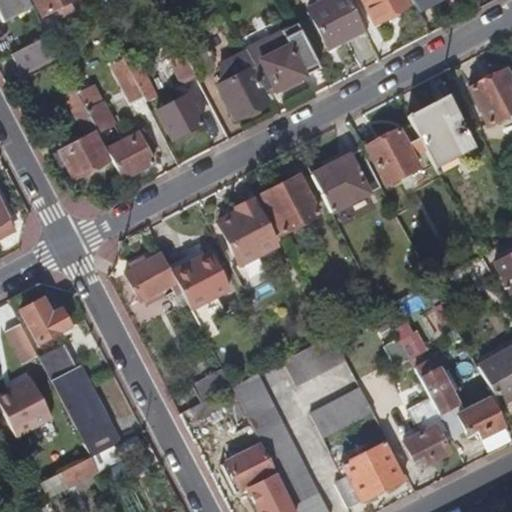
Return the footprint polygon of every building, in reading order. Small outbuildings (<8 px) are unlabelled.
[(31,7),(26,0),(0,0),(0,20),(2,24),(31,7)] [(75,0),(33,0),(42,17),(57,9),(62,17),(73,10),(70,4),(75,0)] [(114,0),(91,0),(97,9),(114,0)] [(365,33),(348,0),(329,0),(307,12),(328,53),(365,33)] [(411,5),(407,0),(360,0),(374,24),(411,5)] [(419,13),(432,6),(429,0),(426,0),(416,6),(419,13)] [(291,43),(289,40),(302,32),(297,22),(246,49),(247,49),(260,75),(268,71),(261,59),(291,43)] [(278,90),(321,67),(302,32),(289,40),(291,43),(261,59),(268,71),(260,75),(268,90),(275,85),(278,90)] [(56,56),(46,36),(9,55),(20,75),(56,56)] [(215,63),(200,36),(182,46),(197,73),(215,63)] [(197,77),(180,46),(167,53),(183,85),(197,77)] [(260,75),(247,49),(246,49),(220,62),(229,78),(249,68),(255,78),(260,75)] [(155,97),(138,65),(136,66),(133,61),(126,65),(146,103),(155,97)] [(262,93),(268,90),(260,75),(255,78),(249,68),(229,78),(217,84),(236,119),(268,101),(262,93)] [(511,113),(511,86),(504,71),(471,89),(490,125),(511,113)] [(86,112),(74,89),(63,96),(83,134),(94,128),(86,112)] [(203,123),(188,95),(156,111),(172,139),(203,123)] [(472,147),(447,99),(409,119),(419,140),(424,149),(434,167),(472,147)] [(115,125),(102,103),(86,112),(94,128),(98,134),(115,125)] [(421,167),(414,154),(424,149),(419,140),(410,145),(402,130),(369,148),(387,184),(421,167)] [(154,163),(137,132),(105,148),(122,181),(154,163)] [(72,179),(107,161),(92,135),(52,156),(58,166),(63,163),(72,179)] [(382,188),(363,149),(310,176),(330,215),(382,188)] [(318,216),(302,184),(264,204),(281,235),(318,216)] [(276,245),(252,200),(236,208),(238,212),(217,223),(240,265),(276,245)] [(0,238),(13,232),(0,207),(0,238)] [(511,290),(511,256),(501,262),(494,251),(482,258),(493,278),(499,275),(509,292),(511,290)] [(229,290),(209,254),(170,274),(179,291),(180,294),(186,305),(190,311),(214,298),(229,290)] [(132,290),(168,271),(162,258),(124,277),(132,290)] [(140,305),(171,289),(174,293),(179,291),(170,274),(168,271),(132,290),(140,305)] [(390,306),(383,293),(376,297),(383,309),(390,306)] [(186,305),(180,294),(175,296),(182,308),(186,305)] [(224,316),(214,298),(190,311),(199,329),(224,316)] [(36,346),(68,329),(57,310),(49,315),(41,300),(18,313),(36,346)] [(35,359),(18,325),(3,333),(20,367),(35,359)] [(463,412),(454,395),(462,390),(449,368),(442,373),(433,358),(426,362),(405,325),(392,333),(437,417),(448,438),(460,431),(463,436),(475,430),(480,438),(502,425),(491,403),(496,400),(485,380),(474,387),(482,401),(463,412)] [(294,387),(345,361),(332,336),(282,363),(294,387)] [(500,407),(511,400),(511,349),(478,368),(485,380),(496,400),(500,407)] [(118,444),(77,367),(72,370),(61,351),(38,363),(88,461),(110,449),(118,444)] [(485,380),(478,368),(467,375),(474,387),(485,380)] [(218,396),(229,390),(219,372),(188,388),(198,406),(214,398),(218,396)] [(316,492),(255,377),(231,389),(247,420),(294,511),(328,511),(317,491),(316,492)] [(49,421),(27,379),(13,386),(15,389),(6,394),(0,396),(0,414),(13,440),(49,421)] [(322,441),(372,414),(359,387),(307,413),(322,441)] [(247,420),(231,389),(229,390),(218,396),(234,427),(247,420)] [(221,410),(214,398),(198,406),(190,410),(198,422),(221,410)] [(407,418),(400,404),(375,418),(382,432),(394,425),(407,418)] [(448,438),(437,417),(430,421),(428,417),(401,432),(404,438),(402,438),(399,441),(401,445),(412,465),(422,460),(425,464),(447,452),(445,449),(452,445),(448,438)] [(402,438),(394,425),(382,432),(392,451),(401,445),(399,441),(402,438)] [(511,443),(502,425),(480,438),(488,454),(511,443)] [(117,461),(139,448),(132,437),(118,444),(110,449),(117,461)] [(401,480),(381,441),(339,463),(346,476),(332,483),(346,509),(401,480)] [(273,477),(258,448),(230,462),(234,471),(229,474),(239,494),(273,477)] [(117,461),(110,449),(88,461),(96,476),(100,484),(123,472),(117,461)] [(96,476),(88,461),(57,476),(66,492),(96,476)] [(66,492),(57,476),(37,487),(46,503),(66,492)]
